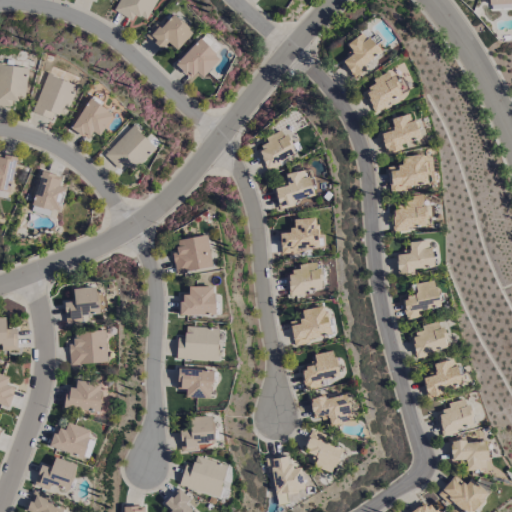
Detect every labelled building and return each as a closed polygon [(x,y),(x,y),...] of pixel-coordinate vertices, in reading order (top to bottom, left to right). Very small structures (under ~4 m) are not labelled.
[(131,20),(134,14),(145,20),(156,0),(118,0),(113,10),(131,20)] [(160,50),(167,43),(176,50),(192,33),(172,15),(159,28),(155,24),(145,35),(160,50)] [(379,54),(363,31),(345,44),(351,54),(341,61),(353,78),(367,69),(364,65),(379,54)] [(220,59),(199,38),(174,65),(189,79),(196,72),(202,77),(220,59)] [(24,100),(28,67),(0,63),(0,106),(11,108),(12,98),(24,100)] [(77,86),(47,74),(32,113),(51,120),(53,114),(64,118),(77,86)] [(363,90),(372,110),(401,97),(393,79),(386,82),(383,75),(372,80),(374,85),(363,90)] [(88,138),(91,132),(101,136),(111,111),(85,101),(72,132),(88,138)] [(418,141),(411,112),(389,118),(392,130),(380,133),(384,150),(418,141)] [(155,148),(131,125),(103,155),(119,169),(123,164),(128,169),(135,162),(139,166),(155,148)] [(295,155),(283,131),(260,142),(263,149),(257,152),(266,169),(295,155)] [(405,190),(405,186),(426,184),(423,155),(401,157),(402,168),(389,169),(391,192),(405,190)] [(284,174),(286,185),(274,188),(277,205),(315,198),(309,169),(284,174)] [(59,213),(66,188),(58,185),(61,178),(40,172),(31,204),(59,213)] [(393,229),(426,228),(425,205),(422,205),(422,200),(392,201),(393,229)] [(316,218),(293,219),(293,230),(280,230),(281,254),(295,254),(295,249),(317,248),(316,218)] [(212,267),(206,235),(177,240),(178,249),(171,250),(175,274),(212,267)] [(431,270),(430,239),(409,241),(409,252),(395,252),(396,271),(431,270)] [(290,294),(320,291),(317,263),(287,266),(290,294)] [(439,307),(434,280),(411,285),(413,296),(401,298),(405,320),(422,317),(421,310),(439,307)] [(178,315),(214,315),(214,286),(189,287),(189,295),(178,295),(178,315)] [(65,323),(81,323),(81,315),(97,314),(96,287),(73,288),(73,301),(64,301),(65,323)] [(294,346),(309,343),(308,339),(329,335),(324,306),(297,311),(300,324),(290,326),(294,346)] [(421,326),(423,332),(410,335),(415,355),(446,348),(440,322),(421,326)] [(176,359),(217,360),(218,328),(185,327),(184,339),(177,338),(176,359)] [(106,363),(105,333),(73,334),(73,344),(68,344),(69,364),(106,363)] [(338,377),(333,351),(309,355),(312,366),(300,369),(304,390),(320,387),(319,381),(338,377)] [(432,364),(434,373),(421,377),(426,395),(460,386),(453,358),(432,364)] [(176,389),(185,389),(185,398),(211,399),(212,370),(177,369),(176,389)] [(65,387),(63,409),(98,413),(101,383),(76,381),(75,388),(65,387)] [(350,421),(344,394),(325,399),(324,395),(308,399),(313,420),(327,417),(329,426),(350,421)] [(436,407),(443,433),(472,426),(466,400),(436,407)] [(179,431),(180,447),(214,444),(211,416),(189,418),(190,429),(179,431)] [(49,448),(84,456),(90,429),(66,424),(65,430),(53,427),(49,448)] [(342,450),(323,441),(325,436),(312,429),(303,448),(309,451),(304,461),(331,473),(342,450)] [(486,441),(449,442),(450,461),(466,460),(466,469),(487,469),(486,441)] [(218,497),(227,465),(195,456),(192,467),(184,465),(178,486),(218,497)] [(300,466),(287,468),(286,456),(265,459),(267,474),(272,473),(275,494),(304,490),(300,466)] [(50,484),(68,489),(76,465),(53,458),(50,467),(40,464),(33,485),(48,490),(50,484)] [(465,485),(454,475),(439,493),(460,511),(472,511),(488,494),(470,479),(465,485)] [(193,511),(185,503),(188,499),(177,489),(163,503),(171,510),(169,511),(193,511)] [(60,511),(62,508),(45,503),(48,495),(32,490),(27,508),(39,511),(60,511)] [(438,511),(432,503),(426,507),(422,502),(408,511),(438,511)]
